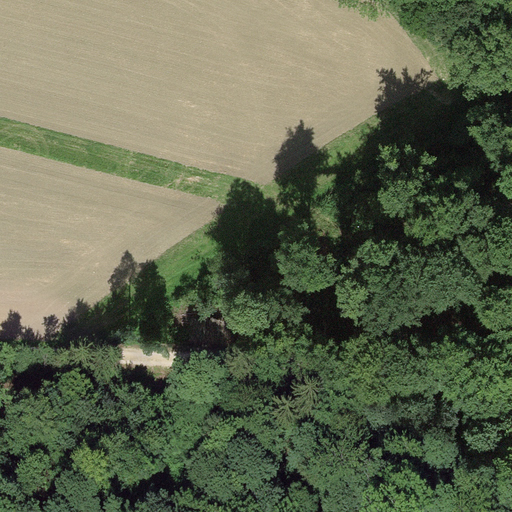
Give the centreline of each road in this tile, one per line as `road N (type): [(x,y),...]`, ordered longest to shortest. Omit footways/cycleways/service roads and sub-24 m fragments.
road 1 (track): [(511,374),(0,347)]
road 2 (track): [(440,370),(376,313),(353,253),(371,240),(511,205)]
